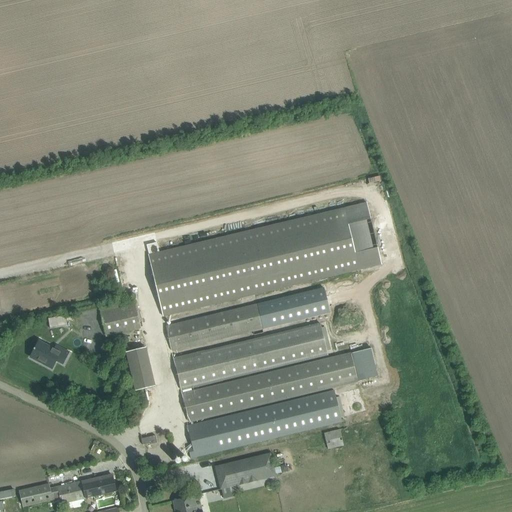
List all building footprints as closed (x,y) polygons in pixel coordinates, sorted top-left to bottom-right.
[(366,202),(237,233),(159,252),(157,243),(146,245),(149,255),(148,255),(163,317),(382,265),(366,202)] [(99,309),(100,313),(106,336),(141,328),(135,305),(121,308),(120,304),(99,309)] [(166,327),(172,352),(263,329),(258,304),(166,327)] [(70,314),(64,325),(70,328),(76,317),(70,314)] [(52,320),(44,322),(45,329),(53,327),(52,320)] [(379,377),(372,348),(193,391),(191,384),(327,352),(321,328),(175,363),(189,423),(379,377)] [(39,341),(35,348),(31,357),(52,369),(56,360),(62,364),(68,352),(56,346),(54,350),(39,341)] [(145,348),(126,352),(135,391),(155,387),(145,348)] [(334,391),(197,424),(187,426),(194,455),(190,456),(191,458),(201,456),(342,422),(334,391)] [(324,435),(328,449),(343,445),(340,431),(324,435)] [(155,435),(141,438),(143,445),(156,442),(155,435)] [(276,476),(271,453),(215,467),(220,490),(276,476)] [(106,476),(51,489),(49,483),(19,491),(23,507),(53,499),(60,498),(61,504),(117,491),(113,477),(107,479),(106,476)] [(193,497),(183,499),(174,502),(176,511),(177,510),(177,511),(194,511),(194,507),(195,506),(193,497)]
